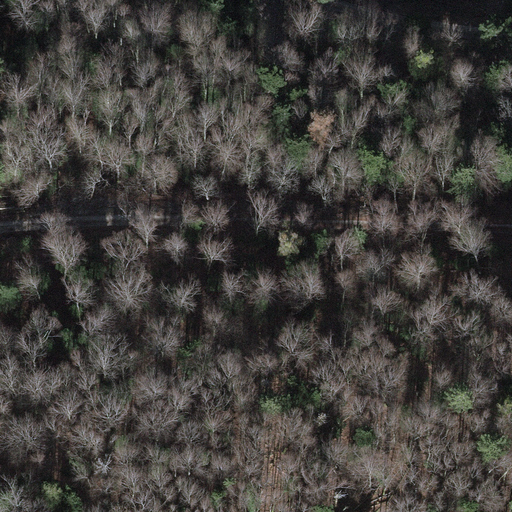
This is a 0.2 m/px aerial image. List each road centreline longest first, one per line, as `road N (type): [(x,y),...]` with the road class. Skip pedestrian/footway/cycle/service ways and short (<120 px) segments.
road 1 (track): [(0,226),(240,217),(511,226)]
road 2 (track): [(342,0),(442,26),(511,31)]
